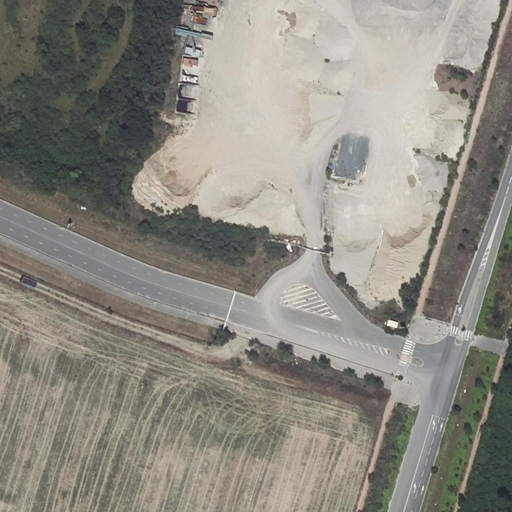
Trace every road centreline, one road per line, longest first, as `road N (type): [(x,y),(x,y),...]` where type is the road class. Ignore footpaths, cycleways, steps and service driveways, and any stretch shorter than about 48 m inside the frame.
road 1 (tertiary): [(445,374),(133,276),(0,219)]
road 2 (tertiary): [(511,171),(445,374)]
road 3 (tertiary): [(445,374),(404,511)]
